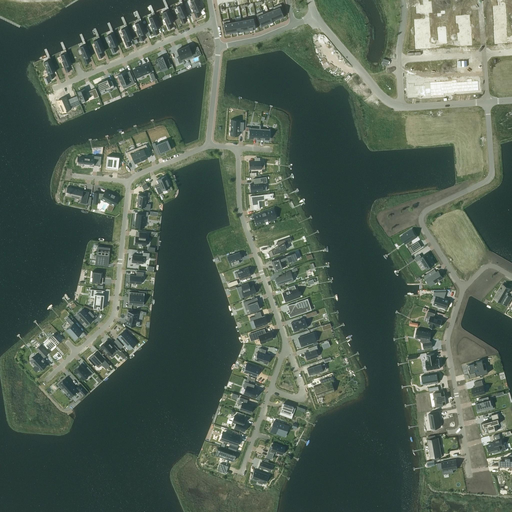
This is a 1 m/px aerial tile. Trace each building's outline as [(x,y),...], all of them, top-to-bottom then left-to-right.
[(197,0),(190,0),(194,9),(192,9),(196,18),(200,16),(197,11),(202,9),(197,0)] [(183,3),(176,6),(179,13),(178,14),(182,24),(186,22),(184,17),(188,15),(183,3)] [(281,4),(273,7),(274,10),(277,19),(283,17),(284,17),(282,12),(283,11),(283,12),(284,12),(281,4)] [(169,9),(162,12),(165,19),(164,19),(168,30),(172,28),(170,23),(174,21),(169,9)] [(274,10),(268,12),(273,22),(273,21),(277,19),(274,10)] [(262,11),(256,14),(261,26),(262,26),(266,24),(267,24),(263,14),(262,11)] [(268,12),(263,14),(267,24),(267,23),(272,21),(272,22),(273,22),(268,12)] [(155,15),(149,18),(152,25),(150,25),(154,35),(158,34),(156,29),(160,27),(155,15)] [(253,17),(247,18),(249,30),(250,30),(255,29),(253,17)] [(229,20),(223,21),(225,35),(226,34),(231,33),(230,22),(229,20)] [(141,21),(135,24),(138,31),(136,31),(141,41),(144,40),(142,34),(146,33),(141,21)] [(128,27),(121,29),(124,36),(123,37),(127,47),(131,45),(128,40),(133,39),(128,27)] [(114,32),(107,35),(111,44),(109,44),(113,53),(117,51),(115,46),(119,44),(114,32)] [(100,38),(93,41),(97,49),(96,50),(99,59),(103,57),(101,52),(105,50),(100,38)] [(86,44),(79,47),(82,54),(81,54),(85,64),(89,63),(87,58),(91,56),(86,44)] [(189,45),(183,47),(187,58),(193,56),(194,58),(197,56),(195,50),(191,51),(189,45)] [(180,56),(177,57),(179,63),(182,62),(182,61),(187,58),(183,47),(177,50),(180,56)] [(67,52),(60,55),(63,62),(62,62),(66,72),(70,71),(68,66),(72,64),(67,52)] [(158,62),(155,63),(157,67),(159,66),(160,69),(167,66),(165,62),(167,66),(171,65),(168,59),(165,60),(165,61),(163,56),(156,59),(158,62)] [(51,59),(44,62),(47,69),(46,69),(50,79),(54,78),(52,73),(56,71),(51,59)] [(148,64),(134,70),(137,77),(151,71),(148,64)] [(506,64),(496,65),(496,69),(498,69),(498,72),(496,72),(496,77),(498,77),(498,80),(498,90),(511,89),(511,91),(511,90),(511,78),(511,79),(507,80),(506,64)] [(125,71),(118,75),(122,85),(129,82),(130,86),(135,84),(129,71),(126,73),(125,71)] [(101,82),(97,83),(100,91),(108,87),(109,89),(114,87),(112,80),(109,82),(107,79),(101,82)] [(95,88),(88,91),(89,94),(92,93),(94,98),(99,97),(95,88)] [(84,89),(77,92),(78,92),(82,101),(81,101),(81,102),(89,99),(88,98),(88,99),(84,89),(85,89),(84,89)] [(66,97),(58,100),(62,112),(71,109),(70,108),(76,105),(73,98),(67,100),(66,97)] [(449,113),(443,114),(443,115),(443,126),(449,126),(449,128),(453,128),(453,123),(450,123),(449,113)] [(422,116),(419,117),(419,128),(425,128),(425,130),(429,130),(429,125),(426,125),(425,115),(422,115),(422,116)] [(437,124),(434,124),(434,129),(438,129),(438,127),(443,126),(443,115),(436,115),(437,124)] [(413,126),(410,126),(410,131),(414,131),(414,128),(419,128),(419,117),(412,117),(413,126)] [(231,119),(230,135),(239,136),(239,131),(243,131),(244,120),(231,119)] [(250,127),(249,137),(259,138),(260,128),(250,127)] [(260,128),(259,138),(269,139),(270,129),(260,128)] [(155,142),(152,144),(155,152),(158,150),(159,154),(171,149),(167,139),(156,144),(155,142)] [(472,140),(467,140),(468,144),(470,144),(470,149),(482,149),(481,142),(472,143),(472,140)] [(146,144),(136,148),(141,162),(144,160),(144,159),(147,158),(145,152),(148,150),(146,144)] [(136,148),(126,152),(129,159),(132,157),(135,163),(138,162),(138,163),(141,162),(136,148)] [(471,155),(468,155),(469,159),(473,158),(473,155),(483,155),(483,152),(482,152),(482,149),(470,149),(471,155)] [(80,157),(79,164),(93,166),(94,161),(100,161),(100,156),(94,155),(94,158),(80,157)] [(107,156),(106,168),(118,169),(119,157),(107,156)] [(261,160),(249,161),(249,169),(261,169),(261,160)] [(474,164),(469,164),(469,168),(472,168),(472,174),(478,174),(479,175),(483,174),(483,166),(474,167),(474,164)] [(159,184),(155,186),(159,194),(163,193),(162,191),(170,187),(166,176),(157,179),(159,184)] [(254,184),(250,184),(251,192),(263,190),(262,182),(267,182),(266,177),(253,178),(254,184)] [(71,188),(69,196),(81,198),(80,203),(86,204),(89,192),(77,189),(71,188)] [(105,191),(101,199),(110,203),(107,209),(111,211),(114,206),(119,197),(114,195),(115,195),(111,193),(111,194),(105,191)] [(139,195),(137,207),(145,207),(145,203),(146,203),(146,200),(145,199),(146,196),(149,196),(150,192),(144,192),(143,195),(139,195)] [(272,193),(250,196),(251,196),(251,201),(252,210),(260,209),(259,200),(270,199),(269,194),(272,193)] [(253,216),(256,224),(274,218),(272,214),(275,213),(274,209),(253,216)] [(453,212),(443,218),(446,222),(450,219),(453,222),(463,216),(459,209),(453,213),(453,212)] [(136,213),(135,227),(144,227),(145,216),(148,216),(148,212),(142,211),(142,214),(136,213)] [(267,231),(262,233),(264,240),(276,236),(275,232),(277,232),(276,228),(275,228),(273,225),(266,227),(267,231)] [(462,227),(453,233),(455,237),(460,234),(462,237),(473,231),(469,225),(463,228),(462,227)] [(412,229),(401,236),(406,244),(417,237),(412,229)] [(136,236),(135,244),(146,245),(147,238),(145,237),(146,233),(139,232),(139,237),(136,236)] [(278,246),(272,250),(274,256),(279,254),(278,252),(287,249),(286,245),(292,241),(290,237),(277,242),(278,246)] [(472,242),(463,248),(465,252),(470,249),(472,253),(483,246),(479,240),(473,244),(472,242)] [(98,248),(96,265),(108,266),(110,248),(104,247),(104,248),(98,248)] [(239,252),(227,256),(229,262),(233,261),(235,265),(240,263),(238,259),(241,258),(239,252)] [(279,258),(271,260),(273,264),(274,264),(275,267),(274,267),(275,271),(283,269),(280,261),(287,259),(288,263),(298,260),(295,252),(285,255),(286,256),(279,259),(279,258)] [(143,263),(144,258),(148,259),(149,253),(143,253),(143,256),(133,254),(132,262),(136,263),(136,265),(139,265),(139,263),(143,263)] [(420,254),(415,257),(417,261),(421,259),(427,269),(434,264),(427,253),(422,257),(420,254)] [(248,267),(237,271),(240,279),(251,276),(248,267)] [(92,271),(92,277),(92,282),(101,283),(102,272),(92,271)] [(130,275),(129,283),(141,284),(142,276),(143,277),(143,272),(136,271),(136,275),(130,275)] [(282,277),(276,279),(278,285),(284,283),(283,281),(287,280),(288,282),(293,281),(290,271),(282,275),(282,277)] [(431,271),(424,276),(426,279),(428,277),(433,284),(443,278),(439,271),(433,274),(431,271)] [(248,283),(242,285),(243,289),(242,290),(244,297),(256,293),(253,285),(249,287),(248,283)] [(496,295),(494,298),(502,303),(506,305),(511,297),(507,294),(510,289),(503,284),(496,295)] [(289,291),(283,293),(285,301),(297,297),(295,289),(296,289),(294,285),(288,287),(289,291)] [(90,289),(91,290),(90,297),(94,297),(94,302),(93,308),(102,309),(103,300),(104,295),(103,295),(103,291),(104,291),(103,290),(91,289),(90,289)] [(130,291),(128,304),(143,306),(144,293),(130,291)] [(437,296),(434,304),(446,308),(449,300),(444,298),(446,291),(435,291),(434,295),(437,296)] [(256,297),(246,301),(250,312),(260,309),(256,297)] [(290,311),(287,312),(288,311),(289,313),(289,314),(290,317),(307,311),(306,309),(307,308),(306,304),(309,303),(309,302),(308,302),(307,299),(307,298),(296,303),(293,304),(287,305),(288,306),(290,311)] [(82,309),(78,314),(81,317),(78,320),(82,324),(85,321),(88,325),(92,320),(90,317),(92,315),(89,312),(87,314),(82,309)] [(125,324),(125,325),(136,327),(136,326),(135,326),(138,314),(138,313),(128,311),(128,312),(128,316),(127,316),(126,319),(127,319),(126,324),(125,324)] [(428,311),(426,316),(430,317),(428,323),(430,323),(429,327),(435,328),(436,325),(440,327),(442,320),(432,317),(433,313),(428,311)] [(255,315),(249,317),(251,321),(250,321),(252,329),(256,327),(267,323),(265,316),(256,319),(255,315)] [(304,318),(291,323),(294,332),(308,327),(304,318)] [(67,329),(66,330),(74,339),(75,339),(82,333),(82,332),(74,323),(73,323),(67,329)] [(418,329),(417,338),(426,340),(426,343),(425,343),(426,348),(433,347),(432,341),(430,342),(430,340),(432,332),(419,330),(418,329)] [(124,330),(118,336),(128,347),(134,341),(124,330)] [(252,333),(249,334),(251,341),(259,338),(261,342),(261,344),(266,342),(266,341),(273,339),(270,331),(263,334),(262,330),(252,333)] [(311,333),(298,338),(301,346),(314,342),(311,333)] [(53,334),(43,344),(47,348),(49,347),(51,350),(56,346),(57,345),(56,344),(59,342),(60,342),(60,341),(61,340),(62,339),(58,335),(58,336),(56,338),(53,334)] [(106,341),(101,346),(109,355),(114,350),(116,352),(119,350),(114,344),(112,346),(109,343),(109,344),(106,341)] [(40,345),(36,349),(40,353),(44,350),(40,345)] [(307,360),(318,356),(316,349),(317,348),(316,345),(308,348),(309,351),(304,352),(307,360)] [(258,352),(255,360),(267,364),(270,356),(265,354),(266,350),(260,348),(259,352),(258,352)] [(93,354),(88,359),(91,362),(94,366),(96,364),(99,367),(105,361),(97,352),(95,354),(94,353),(93,354)] [(428,361),(425,361),(427,370),(440,368),(439,359),(435,360),(434,353),(427,355),(428,361)] [(38,355),(31,361),(35,365),(33,367),(37,371),(39,369),(40,371),(47,365),(38,355)] [(472,372),(468,373),(469,378),(477,376),(477,375),(480,374),(481,376),(484,375),(484,374),(488,373),(485,363),(483,364),(482,360),(476,362),(477,364),(475,364),(474,364),(468,365),(469,370),(471,370),(472,372)] [(248,364),(245,373),(257,377),(257,376),(256,376),(259,369),(260,368),(246,363),(246,364),(248,364)] [(76,368),(74,370),(83,379),(89,374),(90,376),(93,373),(88,367),(85,369),(80,364),(79,365),(76,368)] [(321,364),(307,369),(309,376),(323,371),(321,364)] [(437,373),(422,376),(425,376),(426,384),(439,382),(437,373)] [(314,387),(313,387),(317,397),(335,391),(333,385),(335,384),(332,376),(322,380),(323,384),(318,386),(314,387)] [(66,377),(59,384),(70,397),(77,390),(69,382),(70,381),(66,377)] [(475,387),(472,388),(474,396),(485,393),(482,380),(474,382),(475,387)] [(245,381),(243,386),(246,387),(244,394),(255,397),(258,390),(253,388),(254,385),(245,381)] [(444,391),(433,393),(436,406),(446,405),(444,391)] [(480,402),(475,403),(477,410),(478,411),(481,410),(482,411),(488,409),(487,406),(492,405),(491,401),(491,400),(490,399),(489,399),(488,396),(479,399),(480,402)] [(240,397),(237,404),(241,405),(239,409),(250,413),(253,406),(246,404),(247,400),(240,397)] [(281,410),(280,414),(289,417),(291,411),(294,412),(296,408),(283,403),(281,410)] [(438,412),(429,413),(431,428),(440,427),(438,412)] [(493,420),(482,423),(483,428),(484,427),(486,433),(498,430),(496,424),(500,423),(498,419),(499,419),(498,413),(491,415),(493,420)] [(235,415),(232,422),(236,423),(234,428),(244,431),(246,424),(243,422),(244,419),(235,415)] [(272,426),(270,432),(285,437),(289,426),(274,421),(272,426)] [(237,446),(240,437),(225,432),(222,440),(237,446)] [(494,443),(487,445),(490,453),(493,452),(494,453),(501,451),(499,445),(503,444),(501,438),(499,434),(493,435),(495,440),(494,440),(494,443)] [(437,438),(428,439),(431,457),(440,456),(437,438)] [(266,457),(272,459),(271,459),(274,452),(281,454),(284,446),(285,447),(285,446),(273,442),(273,443),(271,450),(269,450),(266,457)] [(217,448),(215,454),(233,461),(236,455),(217,448)] [(500,460),(500,466),(511,465),(511,454),(510,454),(510,458),(505,458),(505,460),(500,460)] [(442,463),(437,464),(437,467),(438,467),(438,470),(443,469),(443,472),(448,471),(448,474),(453,473),(453,470),(458,469),(456,460),(442,462),(441,462),(442,463)] [(254,470),(251,479),(252,478),(258,480),(258,481),(262,483),(263,482),(265,483),(265,484),(268,475),(268,474),(268,475),(254,470),(255,470),(254,470)]
